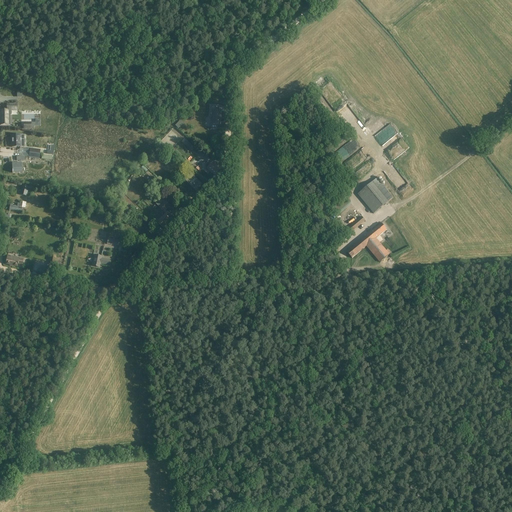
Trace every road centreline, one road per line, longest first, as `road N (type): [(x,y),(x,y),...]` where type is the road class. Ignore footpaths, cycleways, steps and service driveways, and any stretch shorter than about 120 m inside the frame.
road 1 (unclassified): [(113,291),(511,269)]
road 2 (track): [(113,291),(227,173),(231,74),(324,0)]
road 3 (unclassified): [(0,494),(113,291)]
